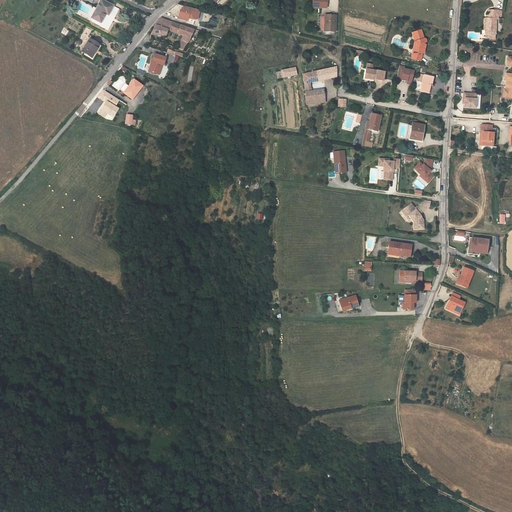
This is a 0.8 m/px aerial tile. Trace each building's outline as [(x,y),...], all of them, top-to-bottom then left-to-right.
[(311,0),(312,8),(325,8),(325,0),(311,0)] [(100,1),(90,17),(99,23),(105,13),(107,14),(111,7),(100,1)] [(195,19),(197,11),(183,7),(182,8),(181,11),(178,10),(176,19),(185,21),(186,18),(192,20),(195,19)] [(486,18),(486,30),(486,40),(490,40),(490,36),(491,36),(491,33),(495,34),(496,19),(498,19),(498,10),(489,10),(489,18),(486,18)] [(335,16),(324,15),(323,31),(334,32),(335,16)] [(173,51),(182,53),(195,31),(159,18),(148,35),(167,42),(170,35),(179,39),(173,51)] [(82,37),(86,39),(91,30),(87,28),(82,37)] [(414,49),(415,50),(413,58),(421,59),(422,52),(424,52),(426,44),(425,44),(425,42),(426,42),(427,41),(427,42),(426,39),(424,39),(422,31),(414,33),(417,44),(415,44),(414,49)] [(99,45),(89,39),(81,52),(92,58),(99,45)] [(173,61),(176,62),(178,57),(181,58),(183,53),(175,51),(173,61)] [(148,71),(153,73),(154,68),(159,69),(161,65),(163,65),(165,58),(153,55),(148,71)] [(506,65),(511,65),(511,73),(505,73),(505,80),(507,80),(506,90),(503,89),(503,96),(511,97),(511,57),(507,57),(506,65)] [(404,66),(399,65),(396,78),(411,81),(413,71),(403,69),(404,66)] [(296,74),(295,68),(282,71),(283,77),(296,74)] [(310,85),(317,84),(338,80),(337,68),(316,72),(302,75),(303,86),(310,85)] [(363,79),(381,82),(383,72),(364,69),(363,79)] [(428,93),(431,78),(423,76),(419,91),(428,93)] [(132,80),(122,92),(130,98),(134,93),(135,94),(140,87),(132,80)] [(303,86),(304,94),(312,92),(310,85),(303,86)] [(117,101),(102,90),(96,97),(105,103),(101,108),(113,116),(118,109),(113,107),(117,101)] [(304,94),(305,104),(327,100),(325,90),(312,92),(304,94)] [(476,109),(477,95),(465,94),(464,99),(466,99),(465,104),(465,107),(476,109)] [(381,114),(371,112),(369,121),(368,127),(371,128),(378,129),(381,114)] [(131,117),(126,116),(124,125),(134,127),(135,122),(131,121),(131,117)] [(365,145),(366,140),(368,141),(371,128),(368,127),(369,121),(366,121),(362,145),(365,145)] [(408,138),(421,140),(423,126),(411,124),(408,138)] [(489,124),(489,131),(491,131),(490,145),(489,149),(498,150),(504,150),(504,146),(501,146),(502,132),(500,132),(500,125),(489,124)] [(336,163),(335,163),(336,174),(346,173),(343,152),(335,152),(336,163)] [(399,169),(400,160),(393,159),(393,162),(389,162),(389,160),(378,159),(377,166),(383,166),(382,171),(383,171),(383,180),(391,181),(392,171),(391,171),(391,168),(392,168),(399,169)] [(430,181),(433,177),(428,173),(430,171),(432,160),(425,159),(424,166),(423,165),(422,166),(419,163),(414,169),(418,172),(417,172),(421,175),(425,179),(426,178),(430,181)] [(421,190),(425,186),(417,179),(413,183),(421,190)] [(428,207),(429,203),(424,202),(414,211),(409,205),(402,211),(406,216),(410,220),(412,223),(413,229),(422,229),(422,220),(418,216),(428,207)] [(374,249),(376,237),(367,236),(366,248),(374,249)] [(487,241),(471,238),(470,243),(473,244),(472,248),(476,249),(475,253),(485,255),(487,241)] [(410,246),(388,243),(387,254),(409,257),(410,246)] [(460,276),(461,277),(458,285),(466,289),(473,272),(464,268),(460,276)] [(416,273),(400,272),(400,283),(405,283),(405,280),(414,281),(414,282),(422,282),(422,274),(416,274),(416,273)] [(415,291),(404,291),(404,296),(404,304),(402,304),(402,311),(413,311),(413,304),(415,304),(416,299),(416,296),(415,296),(415,291)] [(342,299),(345,310),(361,305),(358,295),(342,299)] [(464,303),(458,300),(450,297),(447,304),(451,306),(448,311),(458,315),(464,303)]
